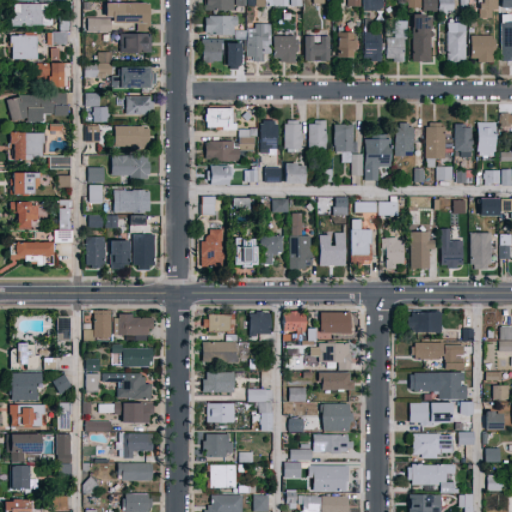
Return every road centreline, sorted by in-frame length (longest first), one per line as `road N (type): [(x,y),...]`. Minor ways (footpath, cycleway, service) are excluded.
road 1 (residential): [(0,293),(511,293)]
road 2 (residential): [(176,511),(176,0)]
road 3 (residential): [(176,90),(511,89)]
road 4 (residential): [(376,511),(376,294)]
